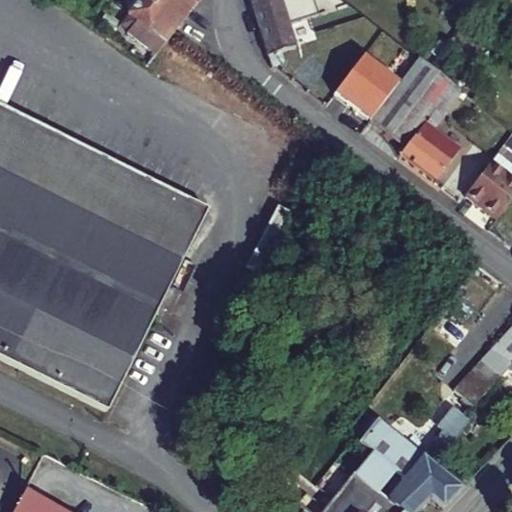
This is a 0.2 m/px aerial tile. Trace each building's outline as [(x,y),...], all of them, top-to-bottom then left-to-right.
[(135,0),(118,23),(167,61),(205,11),(191,0),(135,0)] [(213,0),(191,0),(205,11),(213,0)] [(258,0),(280,71),(292,67),(289,55),(307,50),(301,30),(335,20),(328,0),(258,0)] [(442,78),(424,63),(374,126),(393,140),(442,78)] [(410,153),(459,91),(442,78),(393,140),(410,153)] [(442,128),(467,97),(459,91),(410,153),(405,159),(440,186),(469,150),(442,128)] [(213,208),(0,107),(0,357),(116,413),(213,208)] [(511,210),(511,179),(496,167),(469,200),(500,225),(511,210)] [(511,319),(479,355),(498,371),(511,355),(511,319)] [(462,409),(498,371),(479,355),(446,393),(462,409)] [(434,435),(454,442),(465,413),(445,406),(434,435)] [(449,511),(470,491),(378,422),(363,441),(374,450),(356,474),(406,511),(422,511),(434,501),(448,511),(449,511)] [(406,511),(356,474),(326,511),(406,511)] [(48,511),(22,497),(14,511),(48,511)]
